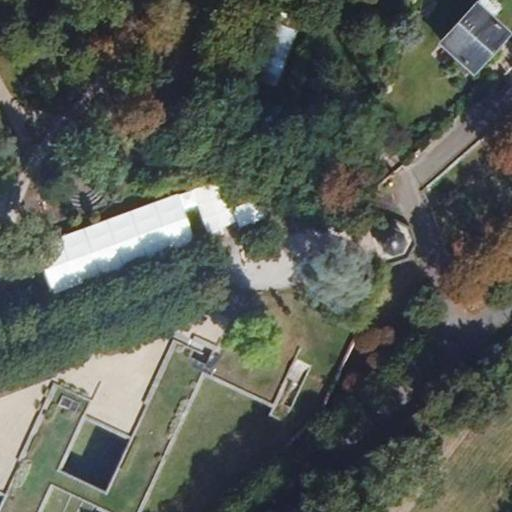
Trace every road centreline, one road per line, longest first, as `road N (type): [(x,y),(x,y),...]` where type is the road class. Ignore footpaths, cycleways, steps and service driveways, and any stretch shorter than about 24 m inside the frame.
road 1 (track): [(0,244),(24,158),(198,0)]
road 2 (residential): [(469,350),(448,313),(408,184),(511,93)]
road 3 (residential): [(294,511),(469,350)]
